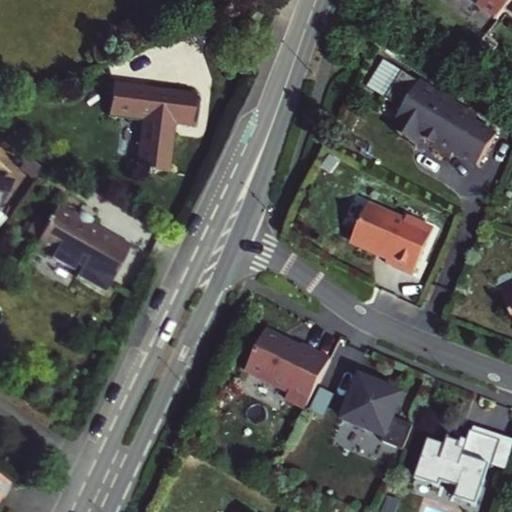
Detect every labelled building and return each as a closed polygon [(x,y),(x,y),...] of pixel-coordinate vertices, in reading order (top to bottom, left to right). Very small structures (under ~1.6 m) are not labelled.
[(413,0),(372,0),(390,14),(397,3),(406,9),(413,0)] [(511,0),(471,0),(498,21),(507,11),(511,15),(511,0)] [(398,20),(406,9),(397,3),(390,14),(398,20)] [(259,22),(251,15),(241,27),(249,34),(259,22)] [(475,123),(386,61),(368,87),(402,111),(393,123),(396,136),(414,148),(420,140),(449,160),(452,156),(474,171),(494,142),(472,127),(475,123)] [(188,122),(191,90),(110,83),(109,115),(140,117),(137,167),(142,168),(142,172),(152,173),(152,169),(170,170),(173,131),(169,131),(170,120),(188,122)] [(0,190),(3,191),(12,171),(0,169),(0,190)] [(48,222),(51,223),(50,224),(39,243),(61,255),(78,265),(83,268),(79,276),(108,292),(134,247),(94,224),(97,218),(65,199),(53,219),(51,217),(48,222)] [(353,240),(355,246),(388,261),(386,265),(413,277),(434,230),(407,218),(405,222),(368,205),(353,240)] [(39,243),(50,224),(39,218),(36,224),(30,220),(22,233),(39,243)] [(58,261),(75,271),(78,265),(61,255),(58,261)] [(108,292),(79,276),(78,277),(107,294),(108,292)] [(511,318),(511,292),(501,297),(509,314),(508,315),(510,319),(511,318)] [(266,331),(246,373),(289,394),(286,401),(306,410),(330,359),(302,346),(300,350),(285,343),(286,341),(266,331)] [(360,378),(342,420),(383,437),(381,442),(403,451),(413,426),(393,418),(402,396),(360,378)] [(511,440),(474,428),(473,432),(500,441),(491,468),(489,467),(477,504),(493,510),(511,452),(511,440)] [(491,468),(500,441),(473,432),(470,431),(463,453),(457,451),(459,445),(449,441),(450,439),(448,438),(445,447),(428,442),(415,480),(439,488),(441,483),(459,489),(455,500),(476,506),(477,504),(489,467),(491,468)] [(32,451),(14,439),(6,450),(24,463),(32,451)]
